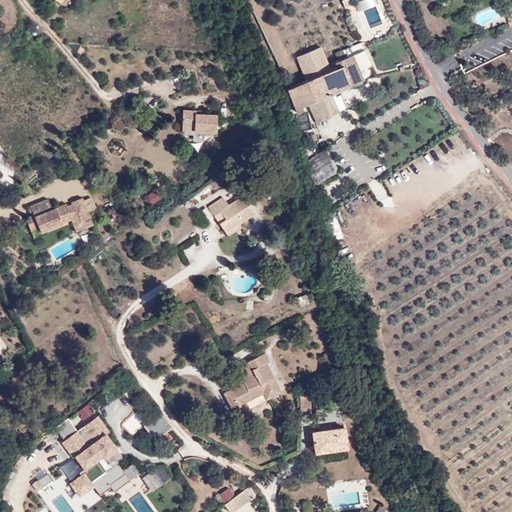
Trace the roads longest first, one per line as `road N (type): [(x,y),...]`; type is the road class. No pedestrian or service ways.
road 1 (residential): [(121,321),(124,345),(191,446),(254,475),(277,511)]
road 2 (unclassified): [(511,184),(427,65),(396,0)]
